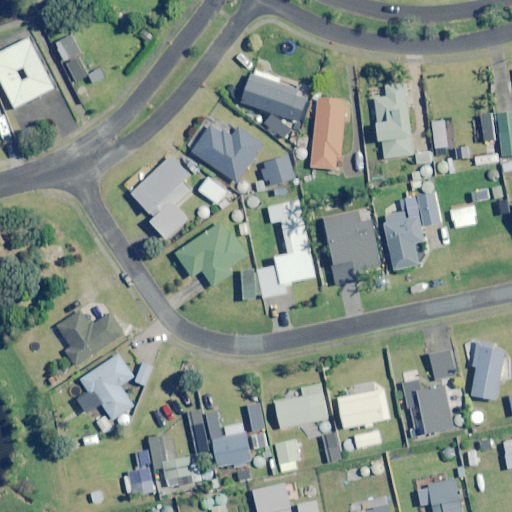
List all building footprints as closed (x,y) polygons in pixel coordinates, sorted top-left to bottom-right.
[(81,53),(72,36),(61,41),(70,59),(81,53)] [(55,89),(30,39),(0,53),(0,78),(15,109),(55,89)] [(89,76),(80,58),(68,63),(77,82),(89,76)] [(297,91),(251,75),(242,103),(299,122),(307,99),(296,96),(297,91)] [(413,137),(404,85),(382,89),(383,96),(373,98),(384,160),(414,155),(410,137),(413,137)] [(347,101),(318,98),(311,168),(336,170),(337,156),(341,157),(347,101)] [(511,156),(511,112),(498,115),(503,157),(511,156)] [(491,114),(482,116),(485,142),(495,141),(491,114)] [(448,147),(444,121),(432,122),(435,149),(448,147)] [(230,140),(210,126),(192,152),(237,184),(263,145),(238,128),(230,140)] [(469,158),(466,147),(447,151),(450,162),(469,158)] [(430,153),(416,154),(417,163),(431,162),(430,153)] [(499,163),(498,154),(475,158),(476,166),(499,163)] [(191,176),(172,156),(131,194),(151,214),(191,176)] [(295,178),(288,157),(266,164),(273,185),(295,178)] [(511,170),(511,162),(502,165),(504,172),(511,170)] [(210,185),(204,190),(213,201),(219,196),(210,185)] [(489,200),(487,189),(471,192),(473,203),(489,200)] [(442,223),(435,193),(404,200),(407,212),(383,218),(395,271),(419,266),(415,244),(425,242),(422,227),(442,223)] [(315,278),(300,201),(269,207),(272,223),(282,221),(289,255),(276,257),(277,266),(258,270),(264,299),(288,294),(286,284),(315,278)] [(188,220),(170,202),(150,222),(168,239),(188,220)] [(477,224),(473,206),(451,211),(455,229),(477,224)] [(361,222),(359,212),(325,218),(337,285),(357,281),(356,271),(380,267),(372,220),(361,222)] [(248,256),(225,222),(176,256),(192,278),(202,271),(214,288),(233,274),(229,269),(248,256)] [(91,326),(81,310),(58,326),(72,347),(66,351),(76,366),(124,334),(110,313),(91,326)] [(493,345),(477,342),(473,367),(477,367),(472,396),(496,401),(505,352),(492,350),(493,345)] [(456,377),(451,352),(431,355),(435,381),(456,377)] [(134,378),(119,355),(81,381),(89,394),(93,391),(113,420),(133,406),(120,387),(134,378)] [(153,368),(143,364),(135,381),(145,386),(153,368)] [(422,392),(420,380),(404,384),(409,409),(421,406),(428,434),(454,428),(445,387),(422,392)] [(330,416),(321,381),(302,385),(304,393),(275,400),(282,427),(330,416)] [(391,420),(384,389),(338,399),(344,429),(391,420)] [(263,429),(258,405),(249,407),(254,431),(263,429)] [(209,452),(201,410),(189,412),(198,454),(209,452)] [(112,428),(104,417),(95,424),(102,434),(112,428)] [(382,444),(379,431),(355,436),(358,449),(382,444)] [(252,464),(246,433),(213,440),(218,468),(234,465),(235,467),(252,464)] [(149,437),(156,465),(166,463),(172,485),(201,478),(197,460),(192,462),(190,453),(167,459),(162,434),(149,437)] [(267,447),(265,434),(252,436),(254,449),(267,447)] [(337,448),(334,434),(323,437),(326,451),(337,448)] [(98,444),(96,436),(83,438),(84,446),(98,444)] [(493,449),(492,439),(479,440),(480,450),(493,449)] [(301,469),(295,440),(275,445),(281,473),(301,469)] [(135,450),(138,464),(151,461),(148,447),(135,450)] [(153,468),(142,471),(124,474),(128,497),(158,492),(153,468)] [(462,511),(454,476),(429,482),(435,511),(462,511)] [(245,505),(244,495),(229,496),(230,506),(245,505)]
